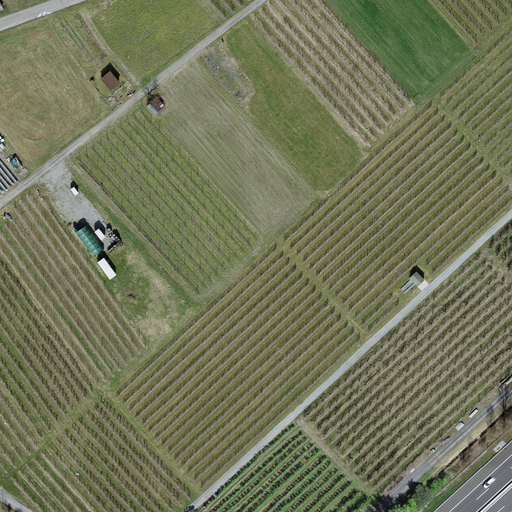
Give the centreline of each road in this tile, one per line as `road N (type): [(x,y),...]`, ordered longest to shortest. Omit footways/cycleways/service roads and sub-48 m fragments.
road 1 (unclassified): [(187,511),(511,212)]
road 2 (unclassified): [(0,201),(261,0)]
road 3 (track): [(511,388),(375,511)]
